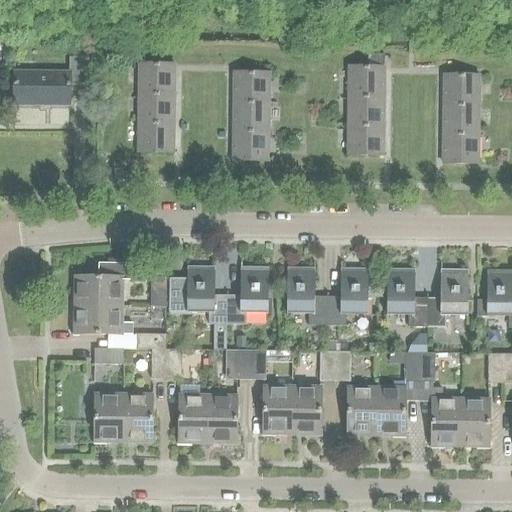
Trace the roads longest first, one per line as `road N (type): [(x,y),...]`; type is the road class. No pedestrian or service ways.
road 1 (residential): [(0,238),(181,224),(511,228)]
road 2 (residential): [(511,497),(56,487),(33,479),(17,461)]
